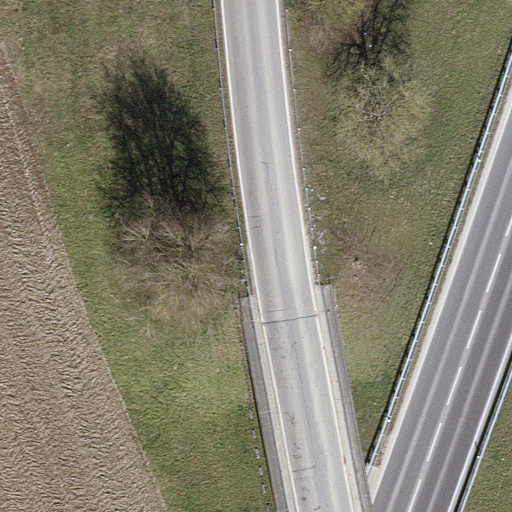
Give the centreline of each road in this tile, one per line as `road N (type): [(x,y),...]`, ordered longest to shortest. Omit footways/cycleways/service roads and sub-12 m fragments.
road 1 (tertiary): [(327,511),(293,320),(255,0)]
road 2 (primary): [(412,511),(511,241)]
